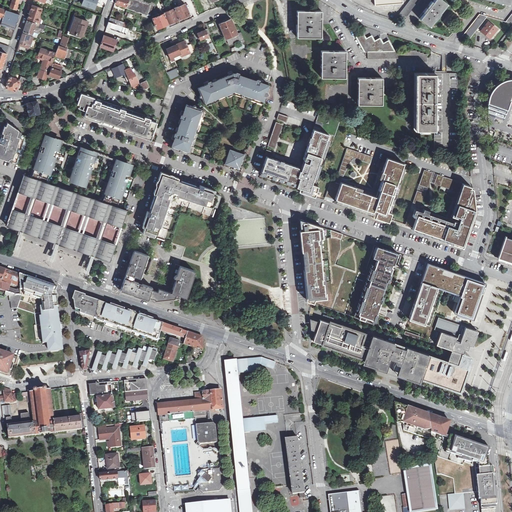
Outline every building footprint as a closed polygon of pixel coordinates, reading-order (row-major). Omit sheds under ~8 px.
[(10,0),(10,1),(12,2),(11,7),(16,9),(18,3),(21,4),(22,0),(10,0)] [(98,0),(82,0),(81,4),(95,8),(98,0)] [(115,0),(115,3),(120,5),(120,6),(136,12),(139,0),(115,0)] [(156,3),(147,0),(139,0),(136,12),(148,16),(151,5),(155,6),(156,3)] [(419,0),(409,0),(399,13),(407,16),(419,0)] [(448,3),(444,0),(433,0),(420,17),(431,25),(448,3)] [(174,6),(174,7),(179,19),(192,14),(186,1),(174,6)] [(42,8),(32,5),(28,19),(39,23),(41,19),(39,18),(42,8)] [(174,7),(165,11),(170,22),(179,19),(174,7)] [(20,15),(5,10),(1,24),(15,29),(20,15)] [(165,11),(152,16),(157,27),(170,22),(165,11)] [(318,11),(297,11),(297,37),(321,37),(321,11),(318,11)] [(488,16),(480,14),(462,36),(471,38),(488,16)] [(90,19),(75,15),(69,32),(83,37),(90,19)] [(110,18),(109,22),(121,26),(123,22),(110,18)] [(238,34),(230,19),(223,21),(220,25),(227,39),(236,35),(240,45),(246,42),(242,32),(238,34)] [(500,29),(490,20),(482,30),(492,39),(500,29)] [(36,24),(27,21),(23,32),(33,35),(34,32),(39,33),(40,29),(37,27),(37,28),(35,27),(36,24)] [(109,22),(106,29),(122,34),(124,27),(121,26),(109,22)] [(211,32),(217,30),(213,22),(208,24),(211,32)] [(212,35),(209,28),(199,32),(203,41),(207,40),(206,37),(212,35)] [(365,50),(369,50),(396,50),(390,39),(384,42),(381,37),(376,40),(373,34),(368,37),(364,31),(357,36),(365,50)] [(33,37),(23,33),(20,43),(30,46),(33,37)] [(117,40),(104,36),(100,47),(113,51),(117,40)] [(182,55),(190,52),(195,51),(192,43),(187,45),(185,40),(177,44),(182,55)] [(56,51),(55,55),(65,58),(69,47),(59,44),(56,51)] [(182,55),(177,44),(167,48),(172,59),(174,58),(175,59),(180,57),(179,56),(182,55)] [(56,51),(41,46),(37,57),(43,59),(40,67),(50,71),(53,62),(55,55),(56,51)] [(396,50),(369,50),(369,58),(428,57),(428,53),(424,53),(424,52),(421,52),(421,51),(418,51),(418,49),(396,50)] [(346,50),(322,50),(322,76),(346,76),(346,50)] [(237,52),(230,56),(233,61),(240,57),(237,52)] [(437,130),(434,130),(434,148),(457,143),(458,84),(456,74),(446,74),(445,56),(444,56),(441,56),(442,72),(438,72),(437,130)] [(50,71),(48,74),(59,78),(63,66),(53,62),(50,71)] [(125,68),(127,67),(124,62),(111,67),(112,69),(115,75),(115,77),(116,76),(121,74),(124,73),(125,75),(128,74),(125,68)] [(140,87),(139,82),(140,82),(135,70),(130,65),(127,67),(125,68),(128,74),(132,85),(134,84),(140,87)] [(48,74),(50,71),(40,67),(37,76),(47,79),(48,74)] [(171,80),(180,76),(177,68),(167,72),(171,80)] [(198,87),(206,106),(235,94),(264,104),(269,86),(233,72),(198,87)] [(434,72),(417,72),(416,87),(415,129),(434,130),(437,130),(438,72),(434,72)] [(21,78),(9,74),(5,86),(17,90),(21,78)] [(383,78),(360,78),(359,104),(383,104),(383,87),(383,78)] [(511,78),(506,79),(503,80),(500,82),(494,86),(490,92),(489,95),(487,102),(487,105),(488,112),(503,117),(504,117),(510,100),(511,101),(511,78)] [(150,140),(157,118),(95,98),(81,93),(74,114),(150,140)] [(38,99),(26,101),(29,114),(41,112),(38,99)] [(191,154),(204,111),(186,103),(171,147),(191,154)] [(340,119),(319,112),(301,168),(267,156),(262,172),(297,184),(295,190),(315,196),(340,119)] [(288,117),(279,114),(277,119),(286,122),(288,117)] [(18,128),(7,121),(6,125),(4,124),(0,136),(0,139),(2,142),(0,141),(0,157),(11,161),(19,137),(21,130),(18,129),(18,128)] [(283,125),(276,122),(268,146),(274,148),(283,125)] [(497,138),(511,142),(511,134),(499,130),(497,138)] [(45,137),(31,176),(46,181),(60,142),(45,137)] [(97,153),(82,148),(72,182),(87,187),(97,153)] [(369,164),(372,157),(346,148),(338,173),(345,175),(351,158),(369,164)] [(245,154),(229,149),(224,164),(240,169),(245,154)] [(408,165),(387,157),(376,189),(378,190),(377,194),(340,182),(334,202),(375,216),(374,217),(388,222),(408,165)] [(134,165),(119,160),(106,198),(121,203),(134,165)] [(161,170),(141,232),(173,242),(182,214),(211,223),(222,192),(161,170)] [(421,182),(428,185),(429,182),(432,174),(425,171),(421,182)] [(108,260),(110,260),(127,209),(46,181),(31,176),(24,173),(17,193),(13,205),(7,224),(14,227),(22,229),(46,238),(57,242),(64,244),(70,246),(81,250),(92,254),(108,260)] [(432,174),(429,182),(443,187),(446,179),(432,174)] [(461,184),(446,179),(443,187),(458,192),(461,184)] [(421,182),(418,191),(425,193),(428,185),(421,182)] [(462,184),(450,219),(458,222),(451,243),(463,247),(475,211),(474,199),(473,188),(471,188),(471,186),(462,184)] [(421,206),(425,193),(418,191),(414,203),(421,206)] [(412,230),(451,243),(458,222),(450,219),(428,212),(429,210),(423,208),(423,210),(415,207),(413,216),(416,217),(412,230)] [(308,300),(314,302),(315,298),(323,298),(322,294),(326,294),(325,282),(323,282),(322,274),(320,247),(319,238),(321,238),(323,238),(321,227),(299,219),(302,239),(302,242),(307,287),(308,296),(308,300)] [(342,234),(330,230),(331,237),(341,239),(342,234)] [(511,238),(505,237),(498,256),(511,261),(511,238)] [(368,285),(384,291),(397,252),(376,245),(372,257),(377,258),(368,285)] [(127,273),(135,276),(142,278),(150,255),(135,250),(127,273)] [(421,281),(444,289),(460,294),(454,313),(472,319),(485,282),(428,263),(421,281)] [(172,292),(177,294),(186,297),(186,295),(195,270),(181,265),(172,291),(172,292)] [(0,290),(5,292),(15,295),(16,291),(9,289),(11,282),(20,284),(19,275),(12,273),(2,269),(0,268),(0,290)] [(5,292),(4,297),(9,296),(10,300),(11,309),(17,309),(34,314),(36,326),(34,326),(36,341),(42,340),(43,344),(48,343),(62,342),(61,336),(60,332),(61,331),(61,326),(60,327),(58,311),(59,311),(56,293),(53,292),(54,287),(36,281),(19,275),(20,284),(20,292),(20,296),(15,295),(5,292)] [(134,280),(126,277),(121,291),(149,300),(150,296),(152,289),(153,286),(134,280)] [(444,289),(421,281),(409,319),(430,326),(435,310),(437,311),(444,289)] [(384,291),(368,285),(358,314),(360,315),(359,318),(373,323),(384,291)] [(158,291),(152,289),(150,296),(156,298),(155,300),(175,298),(177,294),(172,292),(159,288),(158,291)] [(88,321),(95,324),(98,302),(94,301),(76,295),(74,301),(76,317),(88,321)] [(111,306),(98,302),(95,324),(125,334),(138,339),(157,345),(159,339),(159,337),(161,332),(164,324),(153,321),(152,322),(149,320),(149,319),(131,313),(116,308),(115,308),(114,309),(110,308),(111,306)] [(473,345),(478,331),(465,326),(460,338),(442,332),(437,344),(451,348),(448,359),(411,353),(412,351),(395,345),(395,343),(385,340),(385,341),(372,337),(370,342),(362,340),(364,334),(320,319),(319,321),(310,317),(311,329),(317,331),(316,332),(315,332),(313,340),(322,343),(322,344),(327,346),(328,345),(333,347),(333,348),(343,352),(343,350),(347,352),(346,353),(356,356),(357,355),(365,358),(364,359),(374,363),(375,361),(387,366),(390,358),(396,361),(394,368),(410,374),(410,375),(420,378),(420,377),(424,378),(423,380),(434,383),(434,382),(437,383),(437,384),(459,392),(463,382),(464,382),(470,365),(468,365),(459,361),(461,357),(462,352),(464,349),(467,349),(469,345),(473,345)] [(442,332),(460,338),(465,326),(438,317),(434,329),(442,332)] [(164,324),(161,332),(167,334),(180,338),(180,337),(186,339),(188,332),(183,331),(173,327),(164,324)] [(188,332),(186,339),(184,345),(185,345),(204,351),(202,337),(196,335),(188,332)] [(62,342),(48,343),(48,347),(48,351),(62,349),(62,345),(62,342)] [(178,347),(169,344),(164,359),(173,362),(178,347)] [(144,363),(143,366),(144,366),(147,367),(149,360),(154,362),(157,353),(152,351),(153,350),(149,348),(147,354),(144,363)] [(144,363),(147,354),(142,352),(143,351),(139,349),(137,355),(134,364),(133,367),(135,367),(137,368),(139,361),(144,363)] [(134,364),(137,355),(132,353),(133,352),(129,350),(127,356),(124,365),(123,368),(124,368),(126,369),(129,362),(134,364)] [(124,365),(127,356),(122,354),(122,353),(118,351),(116,357),(113,365),(112,369),(114,369),(116,370),(119,363),(124,365)] [(113,365),(116,357),(112,355),(112,353),(108,352),(106,358),(103,367),(102,370),(104,370),(106,371),(109,364),(113,365)] [(461,357),(459,361),(468,365),(470,360),(472,355),(462,352),(461,357)] [(0,374),(10,378),(17,358),(2,353),(2,354),(0,353),(0,374)] [(83,371),(87,371),(87,368),(88,367),(90,353),(80,354),(81,360),(83,371)] [(103,367),(106,358),(101,356),(102,354),(98,353),(92,371),(94,371),(96,372),(98,365),(103,367)] [(237,360),(238,373),(259,370),(261,364),(274,368),(276,362),(262,357),(242,359),(237,360)] [(374,363),(364,359),(363,362),(386,370),(387,366),(375,361),(374,363)] [(237,490),(250,489),(244,431),(243,418),(238,373),(237,360),(224,361),(237,490)] [(410,374),(398,369),(397,374),(419,382),(420,378),(410,375),(410,374)] [(124,381),(125,393),(148,391),(146,379),(142,380),(136,380),(136,383),(128,384),(128,381),(126,381),(124,381)] [(89,385),(90,396),(112,394),(111,383),(109,383),(107,383),(108,386),(99,386),(99,384),(92,385),(89,385)] [(54,420),(50,390),(47,390),(46,388),(40,389),(34,390),(34,392),(31,393),(31,396),(32,402),(34,423),(35,436),(45,435),(56,433),(54,420)] [(208,423),(196,424),(198,441),(201,443),(219,441),(217,424),(214,422),(210,423),(209,411),(223,409),(221,390),(216,390),(206,391),(198,392),(196,392),(196,401),(206,411),(207,411),(208,423)] [(147,391),(126,393),(127,402),(148,400),(147,391)] [(206,411),(196,401),(158,404),(159,415),(206,411)] [(113,403),(98,404),(99,411),(104,410),(105,413),(112,412),(112,409),(113,409),(113,403)] [(410,409),(393,403),(395,421),(402,423),(403,431),(427,439),(431,438),(430,432),(428,415),(410,409)] [(35,436),(34,423),(31,423),(30,413),(21,414),(21,420),(12,421),(12,418),(6,419),(9,439),(35,436)] [(150,413),(131,415),(132,424),(151,422),(150,413)] [(54,420),(56,433),(84,430),(82,414),(79,414),(80,417),(67,419),(54,420)] [(278,414),(243,418),(244,431),(266,429),(266,423),(279,422),(278,414)] [(449,423),(428,415),(430,432),(431,438),(433,449),(441,452),(454,456),(474,463),(488,464),(490,456),(491,451),(460,441),(445,436),(449,423)] [(144,432),(143,427),(131,428),(132,441),(145,440),(144,432)] [(109,442),(109,443),(110,448),(120,447),(118,429),(98,431),(99,441),(111,440),(111,442),(109,442)] [(296,436),(285,438),(291,484),(292,493),(299,492),(300,497),(302,497),(305,497),(297,436),(296,436)] [(142,451),(144,470),(155,469),(154,457),(153,448),(133,450),(133,452),(142,451)] [(454,494),(462,494),(477,493),(474,463),(454,456),(441,452),(433,449),(436,475),(440,474),(453,478),(454,494)] [(120,468),(118,454),(106,456),(108,470),(120,468)] [(480,511),(495,511),(492,475),(492,467),(488,464),(474,463),(477,493),(478,500),(480,500),(480,511)] [(221,467),(212,468),(199,469),(200,489),(202,490),(204,492),(220,490),(223,486),(221,467)] [(428,467),(405,470),(408,493),(410,505),(411,511),(434,508),(428,467)] [(126,479),(125,473),(105,475),(105,474),(100,474),(101,483),(106,483),(106,481),(126,479)] [(252,511),(250,489),(237,490),(239,511),(252,511)] [(361,511),(359,491),(329,495),(330,511),(361,511)] [(464,508),(462,494),(454,494),(448,495),(449,510),(464,508)] [(132,511),(154,511),(154,507),(153,501),(143,502),(144,511),(132,511)] [(230,511),(229,501),(186,505),(186,511),(230,511)]
